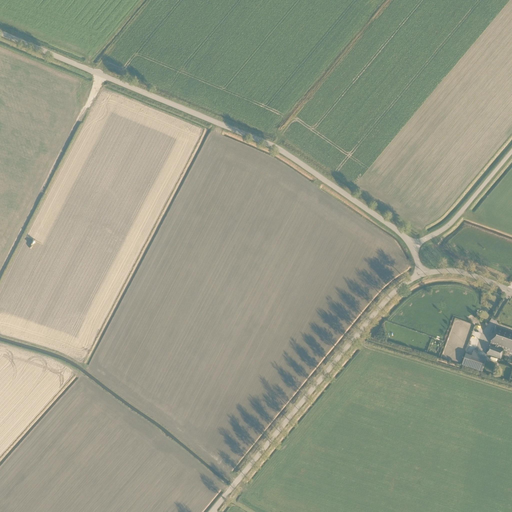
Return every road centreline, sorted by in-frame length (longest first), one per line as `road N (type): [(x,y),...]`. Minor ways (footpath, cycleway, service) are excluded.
road 1 (tertiary): [(411,244),(266,143),(0,32)]
road 2 (tertiary): [(211,511),(381,304),(421,274)]
road 3 (track): [(102,75),(0,275)]
road 4 (unclassified): [(511,151),(447,225),(411,244)]
